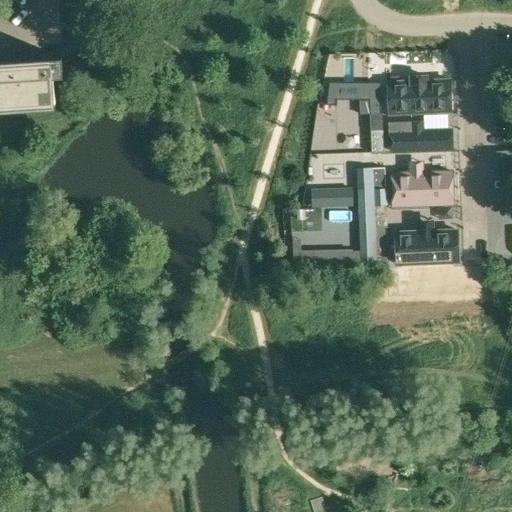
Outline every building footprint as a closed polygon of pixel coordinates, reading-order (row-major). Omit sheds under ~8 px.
[(0,106),(53,103),(52,78),(62,78),(60,58),(48,59),(49,65),(0,67),(0,106)] [(453,74),(388,78),(390,119),(455,115),(453,74)] [(369,100),(380,99),(380,83),(329,83),(326,104),(335,104),(335,99),(369,99),(369,100)] [(380,99),(369,100),(370,114),(381,113),(380,99)] [(369,100),(359,100),(359,114),(370,114),(369,100)] [(390,127),(390,151),(452,150),(452,125),(390,127)] [(382,129),(370,130),(371,152),(383,151),(382,129)] [(511,149),(495,150),(496,176),(511,175),(511,149)] [(451,165),(390,166),(391,201),(452,200),(451,165)] [(374,188),(385,188),(385,166),(373,166),(374,188)] [(353,206),(352,187),(311,189),(312,208),(353,206)] [(375,226),(387,225),(386,203),(374,204),(375,226)] [(416,228),(394,229),(395,263),(463,262),(463,226),(440,226),(440,218),(416,218),(416,228)] [(300,238),(292,238),(293,269),(360,267),(360,250),(352,251),(352,249),(301,250),(300,238)] [(511,241),(497,242),(497,252),(511,252),(511,241)] [(386,247),(375,247),(376,261),(387,260),(386,247)]
